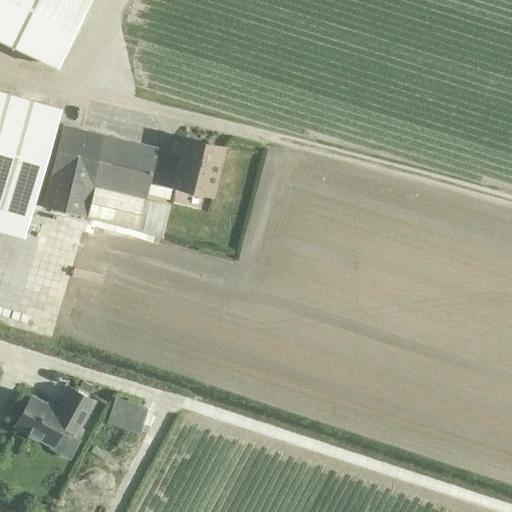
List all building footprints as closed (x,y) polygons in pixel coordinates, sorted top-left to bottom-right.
[(0,0),(0,41),(57,68),(89,0),(0,0)] [(0,207),(30,216),(61,108),(0,90),(0,207)] [(168,187),(177,152),(63,124),(43,205),(91,217),(99,184),(146,195),(149,183),(168,187)] [(177,152),(168,187),(213,199),(226,146),(182,135),(177,152)] [(99,184),(91,217),(138,229),(146,195),(99,184)] [(96,400),(69,385),(56,407),(31,393),(13,426),(53,449),(61,433),(68,436),(70,433),(76,436),(96,400)]
